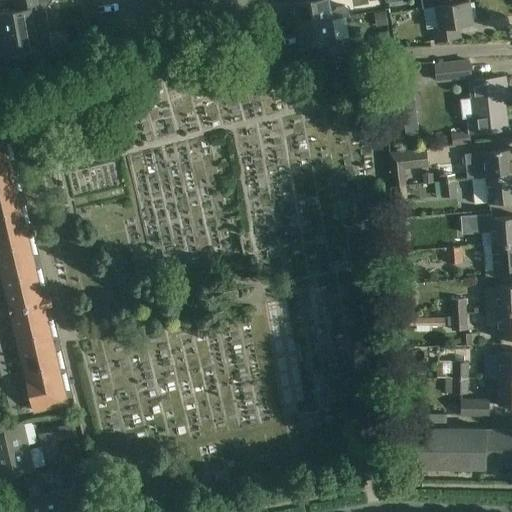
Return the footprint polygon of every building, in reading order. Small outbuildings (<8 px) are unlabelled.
[(0,12),(0,33),(0,34),(48,26),(45,10),(51,0),(14,0),(16,10),(0,12)] [(293,3),(297,24),(345,16),(345,17),(349,16),(348,9),(344,6),(330,8),(328,0),(308,0),(309,1),(293,3)] [(422,0),(424,8),(435,6),(462,2),(461,0),(422,0)] [(469,1),(462,2),(435,6),(438,28),(433,29),(435,42),(460,37),(458,26),(473,23),(469,1)] [(345,16),(297,24),(301,47),(316,44),(318,56),(343,52),(340,39),(348,37),(345,17),(345,16)] [(48,26),(0,34),(4,57),(19,55),(21,67),(45,63),(44,58),(58,56),(57,51),(51,47),(48,26)] [(435,64),(437,81),(470,77),(468,61),(435,64)] [(360,67),(361,77),(371,76),(370,66),(360,67)] [(470,81),(472,101),(474,116),(468,117),(470,133),(506,129),(503,96),(506,96),(504,77),(470,81)] [(43,133),(49,155),(61,152),(55,131),(43,133)] [(0,137),(0,174),(18,167),(10,133),(9,133),(9,134),(10,134),(11,138),(4,140),(3,136),(0,137)] [(486,177),(486,178),(511,174),(511,148),(483,151),(483,152),(464,154),(467,179),(486,177)] [(389,153),(391,169),(393,186),(405,185),(403,168),(427,166),(425,149),(389,153)] [(0,174),(0,209),(27,203),(18,167),(0,174)] [(455,174),(439,176),(440,183),(455,181),(455,174)] [(511,174),(486,178),(489,203),(511,200),(511,174)] [(457,197),(455,181),(440,183),(441,199),(457,197)] [(393,186),(394,198),(406,197),(405,185),(393,186)] [(27,203),(0,209),(0,242),(34,235),(27,203)] [(491,231),(492,245),(511,242),(511,216),(491,219),(491,214),(461,217),(462,234),(491,231)] [(34,235),(0,242),(0,269),(2,276),(3,275),(42,266),(34,235)] [(511,242),(492,245),(483,245),(485,269),(494,268),(494,271),(511,269),(511,242)] [(463,263),(461,247),(446,248),(447,264),(463,263)] [(42,266),(3,275),(7,292),(6,293),(9,309),(10,308),(10,307),(16,306),(49,298),(42,266)] [(511,285),(496,286),(497,313),(511,311),(511,285)] [(11,314),(11,316),(14,330),(16,329),(20,346),(59,337),(51,306),(49,298),(16,306),(18,313),(12,315),(11,314)] [(466,299),(450,300),(451,315),(466,314),(466,299)] [(511,311),(497,313),(498,326),(490,326),(490,336),(499,336),(499,338),(511,337),(511,311)] [(467,330),(466,314),(451,315),(451,331),(467,330)] [(20,346),(18,347),(22,361),(24,361),(28,378),(66,369),(59,337),(20,346)] [(499,378),(499,379),(511,378),(511,352),(499,353),(499,356),(484,356),(484,378),(499,378)] [(288,357),(294,400),(315,397),(309,354),(288,357)] [(453,362),(453,379),(467,379),(467,362),(453,362)] [(28,378),(26,378),(34,411),(67,403),(66,398),(73,396),(66,369),(28,378)] [(511,378),(499,379),(498,405),(511,404),(511,378)] [(467,394),(467,379),(453,379),(453,394),(467,394)] [(460,414),(486,415),(486,401),(461,400),(460,414)] [(27,434),(41,433),(39,415),(26,417),(27,434)] [(411,459),(411,467),(485,467),(485,466),(511,466),(511,430),(485,430),(485,429),(446,429),(446,416),(411,416),(411,439),(398,438),(398,458),(411,459)] [(0,427),(0,453),(28,447),(22,423),(0,427)] [(38,435),(40,444),(52,441),(50,432),(38,435)] [(55,450),(52,441),(40,444),(42,453),(55,450)] [(28,447),(0,453),(0,478),(34,471),(28,447)] [(71,467),(73,475),(86,473),(83,464),(71,467)] [(50,480),(49,472),(36,475),(38,483),(50,480)] [(38,483),(36,475),(24,478),(26,486),(38,483)] [(94,511),(88,484),(64,490),(69,511),(94,511)] [(69,511),(64,490),(41,495),(44,511),(69,511)] [(44,511),(41,495),(17,501),(19,511),(44,511)]
